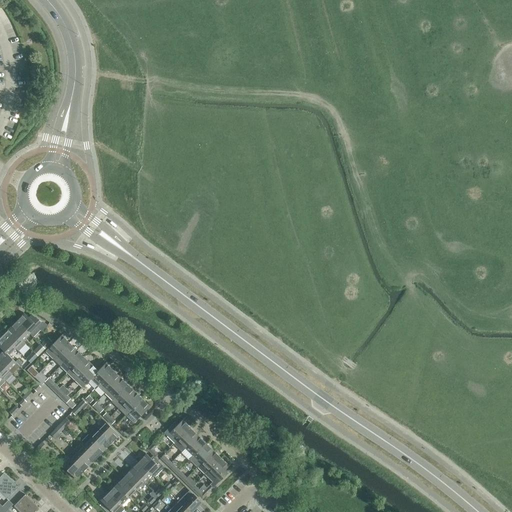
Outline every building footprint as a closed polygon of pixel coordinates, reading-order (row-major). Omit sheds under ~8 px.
[(24,313),(17,321),(30,334),(33,337),(40,330),(43,332),(48,325),(33,313),(29,318),(24,313)] [(10,328),(22,341),(30,334),(17,321),(10,328)] [(10,328),(2,335),(15,348),(18,351),(25,344),(22,341),(10,328)] [(8,355),(15,348),(2,335),(0,337),(0,347),(3,351),(3,350),(8,355)] [(69,342),(66,340),(61,335),(45,352),(52,359),(69,342)] [(76,350),(69,342),(52,359),(60,366),(76,350)] [(38,356),(45,348),(42,346),(35,353),(38,356)] [(20,366),(8,355),(3,350),(3,351),(0,353),(0,361),(12,374),(20,366)] [(83,357),(76,350),(60,366),(67,374),(83,357)] [(91,364),(83,357),(67,374),(74,381),(91,364)] [(0,361),(0,375),(5,381),(12,374),(0,361)] [(90,379),(90,380),(97,387),(113,370),(105,363),(98,371),(90,379)] [(82,388),(90,380),(90,379),(98,371),(91,364),(74,381),(82,388)] [(120,377),(113,370),(97,387),(104,394),(120,377)] [(127,385),(120,377),(104,394),(112,401),(127,385)] [(52,389),(56,385),(48,378),(45,382),(52,389)] [(63,385),(59,388),(55,392),(59,396),(66,389),(63,385)] [(127,385),(112,401),(119,408),(135,392),(127,385)] [(63,400),(67,396),(70,392),(66,389),(59,396),(63,400)] [(142,399),(135,392),(119,408),(126,415),(142,399)] [(150,406),(142,399),(126,415),(134,422),(150,406)] [(79,411),(86,403),(83,401),(76,408),(79,411)] [(100,413),(103,410),(95,403),(93,406),(100,413)] [(13,415),(19,409),(16,406),(10,412),(13,415)] [(190,428),(187,425),(182,420),(178,424),(175,421),(163,433),(174,444),(177,441),(177,440),(190,428)] [(58,433),(65,426),(64,425),(62,422),(55,429),(58,433)] [(106,422),(98,430),(111,442),(119,435),(106,422)] [(190,428),(177,440),(177,441),(174,444),(181,452),(185,448),(197,435),(190,428)] [(98,430),(91,437),(104,450),(111,442),(98,430)] [(88,434),(81,442),(97,457),(104,450),(91,437),(88,434)] [(197,435),(185,448),(192,456),(205,443),(197,435)] [(41,451),(46,446),(42,442),(37,447),(41,451)] [(90,464),(97,457),(81,442),(74,449),(90,464)] [(205,443),(192,456),(189,459),(197,467),(213,451),(205,443)] [(154,456),(157,453),(153,449),(155,447),(152,444),(147,449),(154,456)] [(67,456),(70,459),(83,471),(90,464),(74,449),(67,456)] [(213,451),(197,467),(205,474),(220,459),(213,451)] [(164,466),(153,455),(150,458),(146,454),(138,462),(151,474),(154,477),(164,466)] [(167,465),(170,462),(163,455),(160,458),(167,465)] [(70,459),(63,466),(75,479),(83,471),(70,459)] [(213,488),(227,473),(224,470),(228,467),(220,459),(205,474),(213,482),(210,485),(213,488)] [(131,469),(144,482),(151,474),(138,462),(131,469)] [(175,473),(178,470),(170,462),(167,465),(175,473)] [(123,477),(136,490),(144,482),(131,469),(123,477)] [(183,480),(186,478),(178,470),(175,473),(183,480)] [(0,492),(7,499),(18,487),(3,473),(0,476),(0,492)] [(123,477),(116,485),(129,498),(136,490),(123,477)] [(191,488),(194,485),(186,478),(183,480),(191,488)] [(108,493),(121,505),(129,498),(116,485),(108,493)] [(202,493),(199,490),(194,485),(191,488),(202,499),(207,494),(204,491),(202,493)] [(195,502),(197,499),(189,491),(178,502),(182,505),(189,511),(199,511),(203,509),(195,502)] [(121,511),(125,509),(121,505),(108,493),(100,501),(111,511),(121,511)] [(35,511),(39,509),(25,495),(14,506),(19,511),(35,511)] [(0,511),(4,511),(12,504),(8,500),(0,508),(0,511)]
